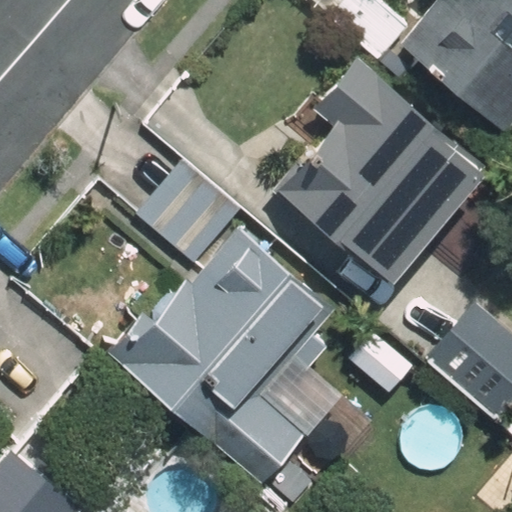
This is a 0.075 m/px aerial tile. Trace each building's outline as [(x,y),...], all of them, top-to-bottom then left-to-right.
[(511,0),(420,0),(394,38),(511,119),(511,0)] [(348,55),(265,179),(407,274),(490,150),(348,55)] [(305,329),(335,296),(188,165),(131,228),(187,277),(114,359),(186,423),(212,394),(287,461),(348,392),(314,361),(325,348),(305,329)] [(511,398),(511,343),(460,285),(406,334),(486,423),(511,398)] [(26,291),(0,318),(0,346),(49,392),(89,349),(26,291)] [(66,511),(0,458),(0,511),(66,511)]
